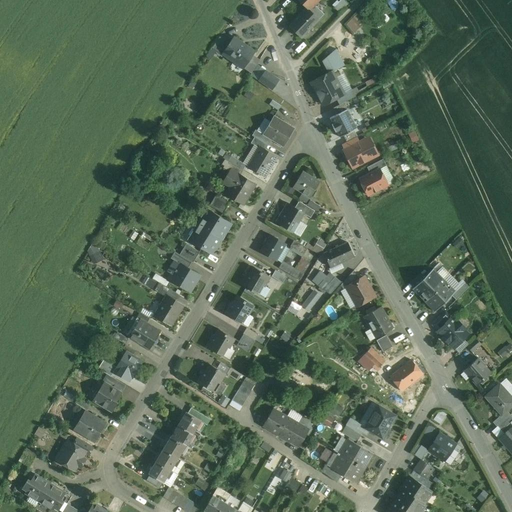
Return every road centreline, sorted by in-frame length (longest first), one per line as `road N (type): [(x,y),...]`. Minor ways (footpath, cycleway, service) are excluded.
road 1 (residential): [(155,511),(118,489),(110,456),(300,145),(315,137)]
road 2 (residential): [(315,137),(446,384)]
road 3 (residential): [(366,506),(239,416)]
road 4 (residential): [(260,0),(315,137)]
road 5 (residential): [(446,384),(366,506)]
road 6 (residential): [(446,384),(511,502)]
